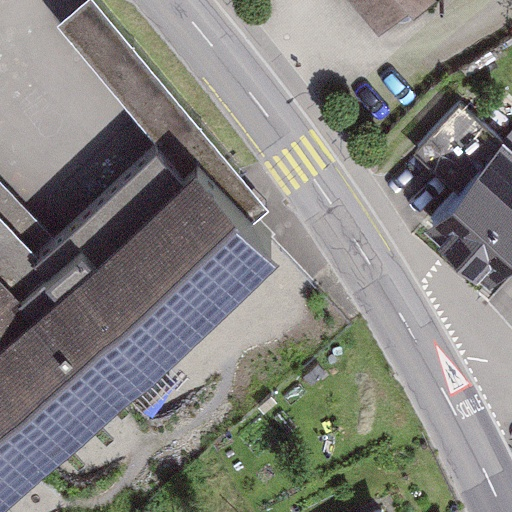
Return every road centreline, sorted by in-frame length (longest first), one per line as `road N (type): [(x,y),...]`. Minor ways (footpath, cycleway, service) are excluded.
road 1 (tertiary): [(504,511),(357,240)]
road 2 (tertiary): [(357,240),(166,0)]
road 3 (residential): [(511,379),(357,240)]
